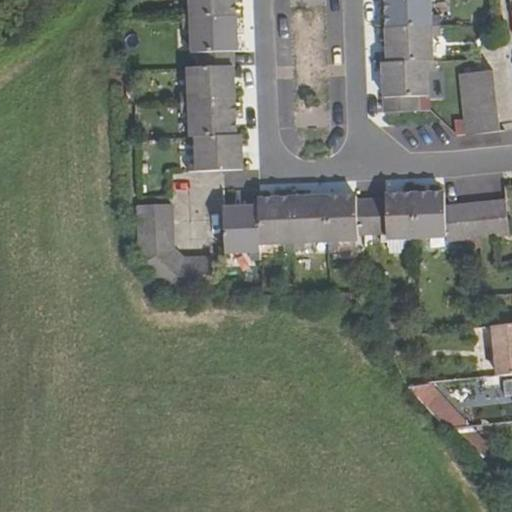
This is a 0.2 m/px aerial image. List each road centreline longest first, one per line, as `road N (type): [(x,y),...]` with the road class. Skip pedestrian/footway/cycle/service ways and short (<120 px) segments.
road 1 (residential): [(265,0),(272,175)]
road 2 (residential): [(361,170),(351,0)]
road 3 (residential): [(511,158),(361,170)]
